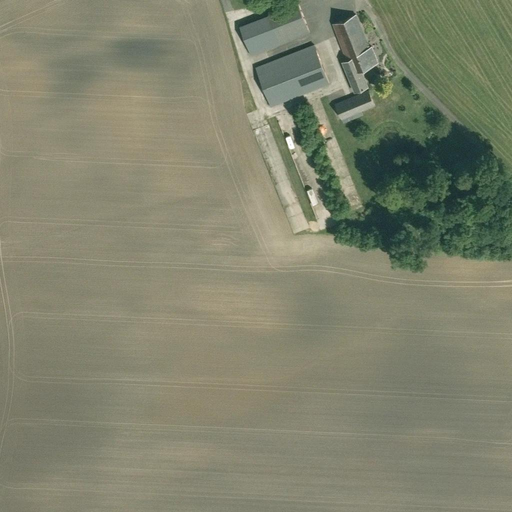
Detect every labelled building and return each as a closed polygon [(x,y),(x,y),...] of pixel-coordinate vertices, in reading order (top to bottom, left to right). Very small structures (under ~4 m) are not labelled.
[(298,3),(283,8),(295,38),(310,32),(298,3)] [(294,38),(282,9),(268,14),(280,44),(294,38)] [(268,14),(239,25),(251,55),(280,44),(268,14)] [(361,70),(379,63),(372,47),(370,48),(356,15),(333,25),(348,60),(343,62),(356,92),(368,87),(361,70)] [(271,105),(329,82),(314,44),(256,67),(271,105)] [(369,91),(336,104),(342,119),(375,105),(369,91)]
